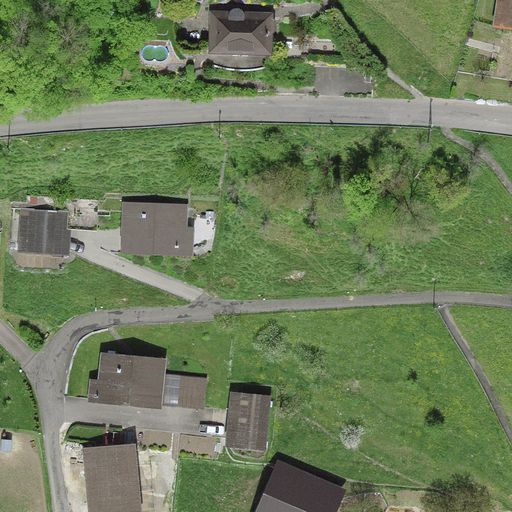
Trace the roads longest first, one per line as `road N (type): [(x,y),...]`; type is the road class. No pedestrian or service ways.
road 1 (residential): [(56,511),(44,377),(78,322),(438,295),(511,303)]
road 2 (tertiary): [(0,123),(296,108),(511,122)]
